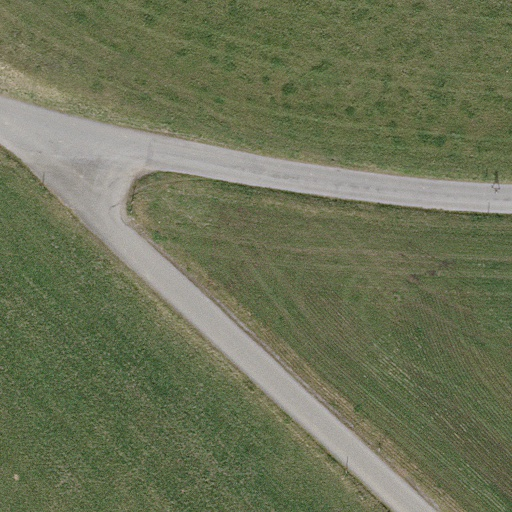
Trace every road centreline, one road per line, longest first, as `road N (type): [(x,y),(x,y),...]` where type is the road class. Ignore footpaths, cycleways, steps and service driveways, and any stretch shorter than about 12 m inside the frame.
road 1 (track): [(416,511),(113,231),(70,137)]
road 2 (track): [(70,137),(312,182),(511,198)]
